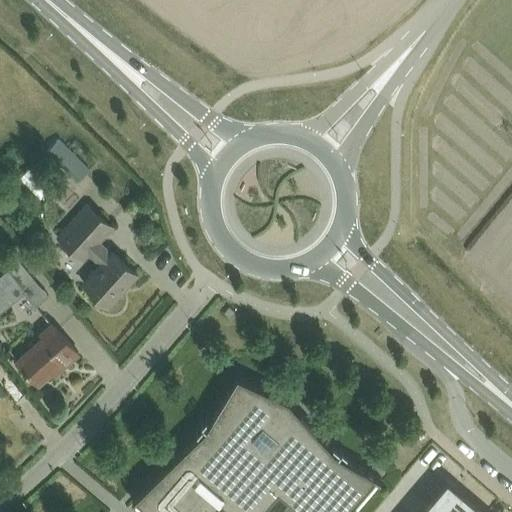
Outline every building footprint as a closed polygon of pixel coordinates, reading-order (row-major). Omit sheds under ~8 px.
[(59,138),(47,150),(77,181),(89,169),(59,138)] [(27,181),(50,203),(67,185),(44,163),(27,181)] [(84,282),(94,292),(109,305),(138,273),(112,250),(110,253),(99,242),(113,226),(98,213),(87,204),(58,236),(83,259),(89,253),(101,263),(84,282)] [(0,310),(38,281),(20,259),(0,274),(0,310)] [(78,352),(65,337),(55,326),(18,359),(25,367),(38,382),(61,362),(63,365),(78,352)] [(345,511),(377,475),(337,452),(289,399),(238,375),(207,427),(136,496),(154,511),(345,511)] [(486,511),(447,479),(419,511),(486,511)]
